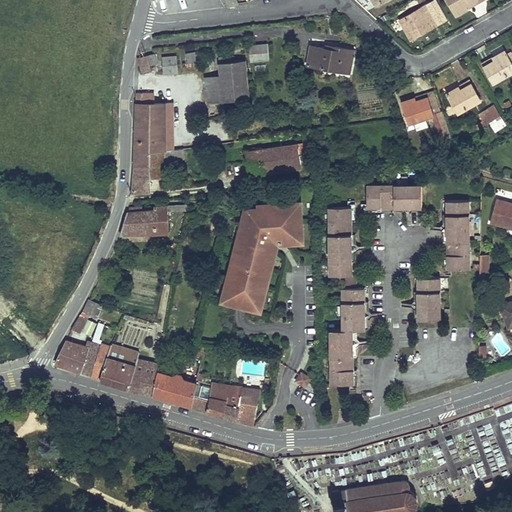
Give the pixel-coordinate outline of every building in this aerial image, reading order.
[(452,0),(450,1),(456,14),(467,8),(466,5),(475,0),(476,0),(478,2),(481,0),(452,0)] [(428,4),(401,19),(411,37),(432,26),(433,28),(441,24),(434,12),(433,12),(428,4)] [(267,43),(249,45),(251,61),(269,59),(267,43)] [(327,48),(312,45),(308,64),(349,72),(354,50),(335,46),(334,49),(327,48)] [(194,51),(184,53),(187,63),(197,61),(194,51)] [(495,60),(484,66),(494,83),(511,72),(511,70),(509,65),(511,62),(511,54),(511,52),(506,54),(505,51),(494,58),(495,60)] [(155,53),(139,58),(143,74),(152,71),(150,65),(159,62),(155,53)] [(177,56),(163,57),(164,74),(178,73),(177,56)] [(234,56),(219,57),(221,75),(247,72),(246,60),(235,61),(234,56)] [(494,58),(483,64),(484,66),(495,60),(494,58)] [(221,75),(206,77),(208,102),(250,98),(247,72),(221,75)] [(470,81),(459,87),(460,89),(471,83),(470,81)] [(459,87),(448,93),(455,105),(457,103),(462,111),(481,100),(471,83),(460,89),(459,87)] [(433,92),(427,94),(431,106),(437,104),(433,92)] [(142,94),(136,94),(135,152),(135,167),(150,165),(149,153),(163,151),(162,130),(160,103),(142,103),(142,94)] [(427,94),(402,101),(407,114),(404,115),(408,128),(414,126),(412,122),(433,116),(440,140),(450,137),(442,112),(440,112),(437,104),(431,106),(427,94)] [(427,119),(414,123),(416,130),(429,126),(427,119)] [(170,129),(162,130),(163,151),(171,150),(171,143),(170,129)] [(182,142),(171,143),(171,150),(183,148),(182,142)] [(252,150),(255,171),(298,165),(296,152),(301,151),(299,143),(252,150)] [(183,148),(171,150),(172,160),(184,159),(183,148)] [(171,150),(163,151),(164,160),(172,160),(171,150)] [(252,150),(244,151),(247,173),(255,171),(252,150)] [(150,165),(135,167),(132,193),(150,192),(150,178),(166,177),(164,160),(163,151),(149,153),(150,165)] [(248,177),(298,167),(298,165),(255,171),(247,173),(248,177)] [(375,186),(368,186),(368,207),(422,207),(422,185),(415,185),(415,188),(402,189),(402,185),(387,186),(387,189),(375,189),(375,186)] [(467,201),(448,201),(449,268),(470,268),(470,261),(468,261),(467,248),(470,248),(470,235),(467,235),(467,221),(470,221),(470,207),(467,207),(467,201)] [(264,204),(264,207),(259,207),(246,208),(244,216),(247,217),(245,222),(243,221),(240,234),(242,235),(241,239),(238,239),(235,251),(238,252),(236,257),(234,256),(231,268),(231,269),(233,269),(232,274),(230,273),(229,274),(224,293),(224,294),(229,295),(227,301),(255,309),(257,302),(262,304),(262,303),(267,283),(265,282),(266,277),(268,278),(268,277),(271,266),(271,265),(269,265),(270,260),(273,261),(273,260),(276,248),(270,247),(272,237),(283,237),(283,242),(298,241),(297,236),(304,235),(302,207),(296,207),(295,202),(282,203),(282,206),(277,206),(277,203),(276,203),(264,204)] [(130,212),(127,212),(122,229),(141,229),(141,233),(169,232),(168,210),(186,210),(187,206),(155,207),(155,210),(142,211),(130,212)] [(352,208),(329,208),(329,215),(332,215),(332,228),(330,228),(330,242),(333,242),(333,255),(330,255),(330,269),(333,269),(333,275),(343,275),(352,275),(352,208)] [(283,237),(272,237),(270,247),(276,248),(283,237)] [(480,274),(490,274),(490,253),(480,253),(480,274)] [(352,275),(343,275),(343,288),(346,288),(356,288),(356,275),(352,275)] [(437,277),(419,277),(420,318),(441,318),(441,310),(438,310),(438,297),(441,297),(441,283),(438,283),(437,277)] [(356,288),(346,288),(346,302),(343,302),(343,310),(346,310),(347,321),(343,322),(343,330),(331,330),(331,337),(334,336),(334,350),(331,350),(331,364),(334,364),(334,377),(331,377),(331,384),(353,383),(353,329),(365,329),(365,288),(356,288)] [(90,299),(80,316),(85,318),(87,314),(96,318),(102,305),(90,299)] [(511,302),(502,305),(506,315),(509,314),(511,321),(511,302)] [(3,303),(0,304),(0,327),(10,325),(3,303)] [(80,316),(73,330),(80,333),(87,319),(85,318),(80,316)] [(0,327),(0,363),(20,358),(15,342),(31,338),(25,320),(10,325),(0,327)] [(94,337),(92,342),(101,345),(91,375),(101,379),(107,356),(111,347),(108,346),(101,343),(101,340),(98,339),(98,338),(94,337)] [(67,341),(56,363),(81,372),(88,346),(67,341)] [(88,346),(81,372),(91,375),(101,345),(92,342),(91,341),(88,346)] [(479,344),(479,355),(487,355),(487,344),(479,344)] [(135,364),(107,356),(101,379),(100,380),(138,392),(138,391),(152,395),(158,371),(160,363),(147,360),(137,358),(135,364)] [(172,376),(158,371),(152,395),(191,407),(194,395),(195,391),(197,383),(195,383),(184,379),(181,375),(177,373),(172,376)] [(310,378),(301,373),(296,380),(305,386),(310,378)] [(198,396),(194,395),(191,407),(235,420),(253,425),(257,403),(259,388),(243,386),(211,381),(209,392),(204,391),(203,393),(199,392),(198,396)] [(403,479),(333,490),(335,505),(334,505),(334,511),(414,511),(415,509),(418,505),(419,499),(416,493),(413,490),(410,489),(409,483),(407,481),(403,479)]
